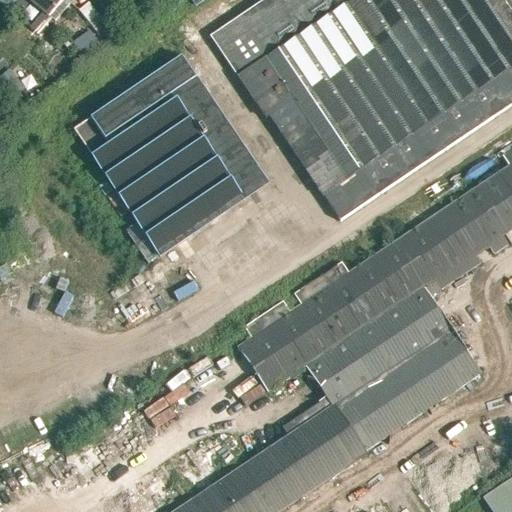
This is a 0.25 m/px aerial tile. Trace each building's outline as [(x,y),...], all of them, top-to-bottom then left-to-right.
[(25,1),(26,0),(17,0),(7,12),(16,19),(28,4),(25,1)] [(26,0),(25,1),(28,4),(42,15),(29,30),(37,37),(51,21),(48,19),(63,1),(61,0),(26,0)] [(340,223),(511,105),(511,16),(501,0),(268,0),(211,39),(266,121),(270,118),(340,223)] [(63,1),(48,19),(51,21),(54,24),(69,6),(63,1)] [(88,4),(78,12),(95,34),(97,36),(107,28),(88,4)] [(89,32),(72,44),(75,48),(82,58),(99,46),(92,36),(89,32)] [(266,186),(194,81),(195,80),(181,59),(74,132),(92,159),(92,158),(160,258),(266,186)] [(10,71),(0,77),(0,80),(9,93),(11,96),(22,88),(20,85),(10,71)] [(511,152),(503,158),(510,168),(347,276),(341,266),(295,296),(302,307),(289,315),(282,305),(245,330),(252,340),(241,347),(271,391),(306,368),(327,400),(283,429),(287,438),(176,511),(282,511),(366,456),(365,453),(373,449),(386,440),(480,376),(463,350),(423,291),(511,231),(511,152)] [(511,511),(511,480),(482,500),(489,511),(511,511)]
